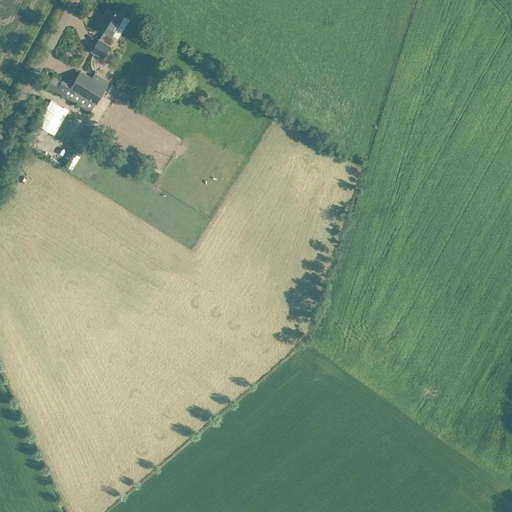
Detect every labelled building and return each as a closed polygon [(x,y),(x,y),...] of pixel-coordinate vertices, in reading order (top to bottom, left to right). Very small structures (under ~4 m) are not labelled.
[(113,35),(124,17),(109,8),(102,19),(100,18),(95,26),(104,31),(93,51),(104,58),(111,46),(110,46),(115,37),(113,35)] [(70,99),(91,112),(96,103),(97,103),(109,82),(106,86),(81,71),(71,88),(75,91),(70,99)] [(59,138),(73,113),(55,102),(41,127),(59,138)] [(80,210),(69,228),(122,259),(133,241),(80,210)] [(116,293),(113,296),(121,305),(124,302),(116,293)]
